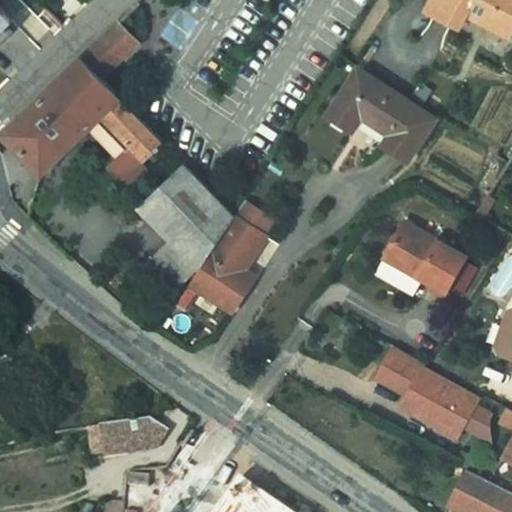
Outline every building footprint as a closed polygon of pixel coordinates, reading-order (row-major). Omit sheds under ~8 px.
[(511,0),(432,0),(428,10),(460,27),(467,14),(510,36),(511,35),(511,32),(511,0)] [(0,7),(0,31),(7,25),(12,19),(0,7)] [(100,41),(83,57),(103,77),(139,42),(119,22),(100,41)] [(7,25),(0,31),(0,44),(13,31),(7,25)] [(146,159),(165,141),(136,111),(103,77),(83,57),(54,85),(47,92),(24,115),(5,133),(43,173),(103,114),(133,145),(109,168),(121,181),(145,158),(146,159)] [(409,161),(436,119),(359,68),(329,114),(354,130),(363,116),(391,134),(384,145),(409,161)] [(200,270),(236,215),(187,164),(140,208),(171,240),(198,268),(200,270)] [(116,215),(128,203),(105,180),(93,191),(116,215)] [(488,198),(478,214),(487,219),(489,214),(486,212),(493,201),(488,198)] [(191,284),(223,305),(233,289),(244,296),(257,277),(246,270),(268,236),(265,234),(253,226),(262,211),(246,200),(236,215),(200,270),(191,284)] [(275,219),(262,211),(253,226),(265,234),(275,219)] [(405,221),(385,257),(424,278),(447,292),(450,287),(465,261),(467,256),(405,221)] [(198,268),(171,240),(143,266),(171,295),(198,268)] [(414,295),(424,278),(385,257),(376,273),(414,295)] [(478,268),(465,261),(450,287),(463,295),(478,268)] [(244,296),(233,289),(223,305),(234,312),(244,296)] [(511,308),(509,310),(503,326),(511,329),(511,331),(507,345),(510,350),(511,350),(511,308)] [(511,331),(511,329),(503,326),(496,345),(510,350),(507,345),(511,331)] [(395,345),(392,350),(423,368),(426,363),(395,345)] [(402,406),(458,437),(464,426),(475,404),(479,399),(423,368),(392,350),(379,373),(410,391),(409,394),(402,406)] [(410,391),(379,373),(377,377),(409,394),(410,391)] [(491,413),(475,404),(464,426),(491,441),(489,419),(491,413)] [(511,423),(511,408),(509,408),(502,421),(511,426),(511,423)] [(104,425),(108,449),(109,454),(159,446),(169,430),(152,419),(104,425)] [(93,451),(108,449),(104,425),(89,428),(93,451)] [(511,511),(511,492),(469,470),(453,502),(472,511),(511,511)]
